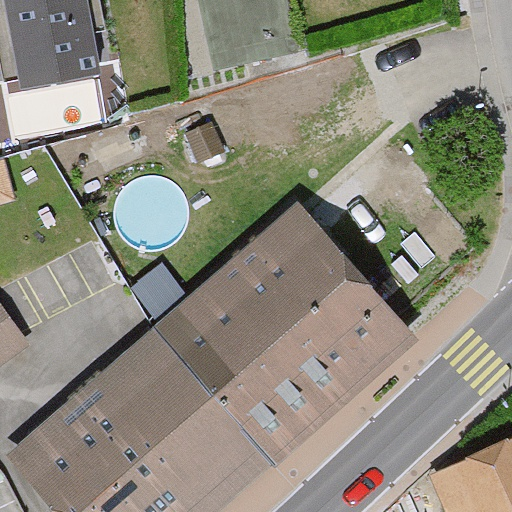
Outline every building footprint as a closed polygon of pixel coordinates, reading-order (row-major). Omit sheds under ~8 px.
[(81,73),(69,0),(0,0),(0,68),(3,85),(81,73)] [(289,50),(275,0),(189,0),(209,72),(289,50)] [(213,121),(185,133),(198,163),(226,151),(213,121)] [(0,198),(13,198),(12,151),(0,151),(0,198)] [(394,326),(291,208),(153,327),(0,460),(45,511),(201,511),(403,337),(394,326)] [(0,369),(24,352),(0,319),(0,369)] [(511,511),(511,442),(429,478),(443,511),(511,511)]
